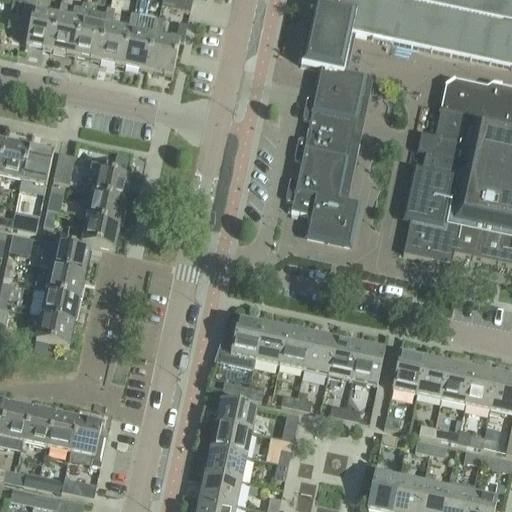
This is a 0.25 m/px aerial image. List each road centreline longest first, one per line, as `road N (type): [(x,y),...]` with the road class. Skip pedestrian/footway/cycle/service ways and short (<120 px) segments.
road 1 (residential): [(511,344),(445,330),(423,312),(187,263)]
road 2 (residential): [(134,511),(187,263)]
road 3 (residential): [(215,126),(0,78)]
road 4 (residential): [(187,263),(215,126)]
road 5 (residential): [(215,126),(243,0)]
